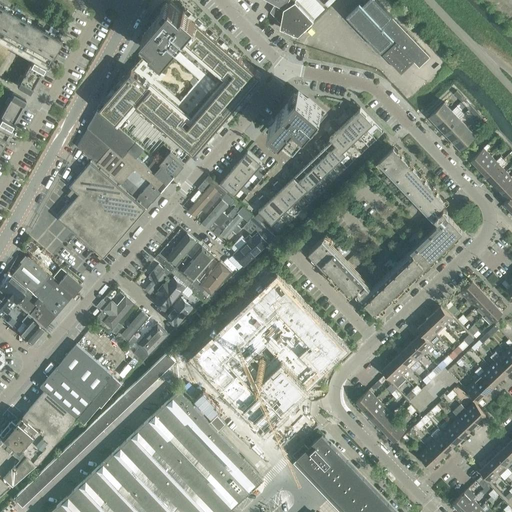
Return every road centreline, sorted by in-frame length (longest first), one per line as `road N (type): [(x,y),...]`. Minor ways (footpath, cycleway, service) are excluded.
road 1 (residential): [(376,342),(486,235),(490,218),(485,202),(413,128)]
road 2 (tertiary): [(0,243),(134,0)]
road 3 (unknown): [(177,369),(268,279),(345,367)]
road 4 (residential): [(376,342),(295,254),(362,188)]
road 5 (unclassified): [(26,511),(177,369)]
road 6 (unclassified): [(413,128),(370,85),(287,70)]
road 7 (residential): [(417,493),(339,413),(332,393)]
road 8 (residential): [(417,493),(475,442),(487,446),(511,423)]
